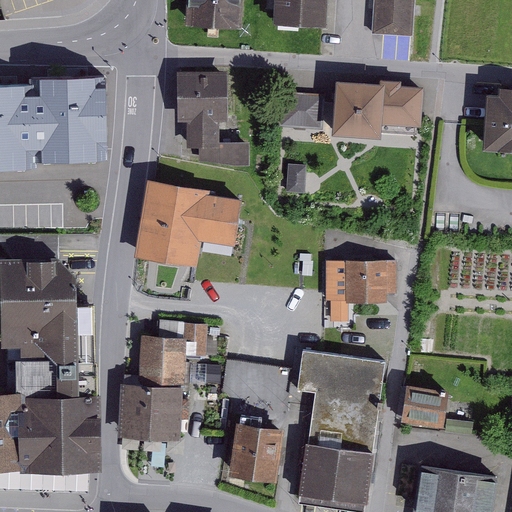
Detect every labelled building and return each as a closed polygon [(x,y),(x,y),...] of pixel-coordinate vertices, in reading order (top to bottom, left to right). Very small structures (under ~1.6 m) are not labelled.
[(243,0),(187,0),(186,23),(242,26),(243,0)] [(273,20),(327,23),(328,0),(266,0),(266,9),(274,9),(273,20)] [(373,0),(371,33),(413,35),(415,0),(373,0)] [(228,68),(178,69),(178,119),(187,119),(187,145),(199,145),(200,160),(236,165),(250,165),(249,140),(220,139),(220,119),(228,119),(228,68)] [(338,77),(334,130),(381,133),(382,122),(423,125),(425,84),(401,82),(402,78),(381,76),(381,80),(338,77)] [(499,91),(487,90),(483,146),(511,147),(511,83),(500,83),(499,91)] [(0,162),(43,162),(43,155),(104,154),(102,87),(36,88),(36,94),(0,94),(0,162)] [(323,129),(325,94),(281,91),(279,126),(323,129)] [(307,163),(288,162),(287,191),(305,192),(307,163)] [(149,176),(136,253),(198,263),(202,237),(235,243),(239,222),(243,196),(210,191),(210,186),(149,176)] [(58,253),(0,254),(0,271),(3,344),(21,344),(21,356),(55,356),(57,357),(88,357),(89,300),(77,300),(77,270),(58,253)] [(397,259),(326,259),(326,299),(330,299),(330,321),(349,321),(349,300),(387,300),(387,291),(397,291),(397,259)] [(121,381),(119,435),(181,438),(182,417),(189,418),(190,397),(183,396),(184,385),(185,385),(187,358),(204,359),(204,355),(207,355),(208,322),(161,319),(160,334),(142,333),(140,382),(121,381)] [(363,509),(384,358),(303,346),(297,388),(315,391),(300,500),(363,509)] [(22,407),(18,407),(19,466),(20,470),(91,472),(88,357),(57,357),(55,356),(21,356),(16,356),(16,389),(21,389),(22,407)] [(407,381),(401,419),(443,425),(449,388),(407,381)] [(16,389),(0,389),(0,466),(19,466),(18,407),(22,407),(21,389),(16,389)] [(473,420),(447,417),(445,432),(472,435),(473,420)] [(237,418),(229,472),(277,479),(285,425),(237,418)] [(422,511),(492,511),(498,473),(420,462),(413,509),(423,511),(422,511)]
